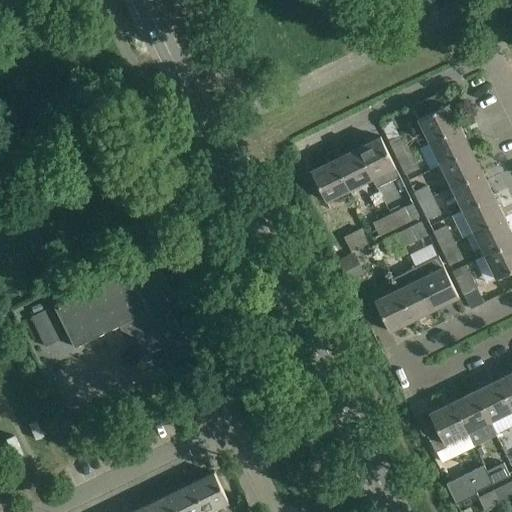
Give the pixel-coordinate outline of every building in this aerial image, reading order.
[(429,142),(460,127),(455,117),(455,118),(449,106),(448,104),(447,104),(447,105),(442,107),(436,94),(412,106),(429,142)] [(381,125),(397,158),(410,152),(402,135),(399,136),(391,121),(381,125)] [(429,142),(440,165),(471,150),(465,138),(465,137),(460,127),(429,142)] [(369,143),(357,149),(376,188),(399,177),(380,138),(381,138),(380,136),(369,142),(369,143)] [(376,188),(357,149),(344,155),(344,154),(334,159),(349,191),(372,180),(376,189),(376,188)] [(471,150),(440,165),(452,188),(483,172),(478,162),(477,163),(471,150)] [(410,152),(397,158),(405,175),(418,169),(410,152)] [(327,203),(349,191),(334,159),(324,164),(324,165),(313,171),(312,170),(311,171),(311,172),(312,172),(327,203)] [(452,188),(463,210),(493,196),(487,183),(483,172),(452,188)] [(419,203),(432,197),(427,186),(414,192),(419,203)] [(463,210),(474,233),(505,218),(500,208),(499,208),(493,196),(463,210)] [(432,197),(419,203),(427,220),(441,214),(432,197)] [(412,204),(389,215),(396,228),(419,217),(412,204)] [(379,236),(396,228),(389,215),(372,223),(379,236)] [(474,233),(485,256),(511,242),(511,235),(509,228),(510,228),(505,218),(474,233)] [(398,233),(405,247),(428,235),(421,222),(398,233)] [(433,232),(441,249),(454,243),(446,226),(433,232)] [(367,242),(360,229),(343,238),(350,251),(367,242)] [(388,255),(405,247),(398,233),(381,242),(388,255)] [(511,270),(511,242),(485,256),(496,279),(511,270)] [(436,243),(413,252),(418,264),(440,255),(436,243)] [(441,249),(449,265),(462,259),(454,243),(441,249)] [(364,274),(354,253),(337,260),(347,282),(364,274)] [(415,267),(435,309),(447,303),(448,303),(459,298),(458,297),(438,256),(415,267)] [(477,288),(465,265),(452,272),(464,295),(477,288)] [(392,279),(397,290),(412,321),(423,316),(422,315),(435,309),(415,267),(392,279)] [(132,334),(134,333),(145,355),(163,347),(170,364),(191,354),(183,337),(152,274),(134,283),(128,270),(54,306),(74,347),(120,325),(122,329),(132,334)] [(412,321),(397,290),(374,302),(389,332),(391,331),(402,325),(403,326),(412,321)] [(64,338),(49,308),(31,317),(45,347),(64,338)] [(498,379),(511,408),(511,373),(508,375),(508,374),(498,379)] [(490,421),(511,410),(511,408),(498,379),(487,384),(488,385),(475,391),(490,421)] [(467,432),(490,421),(475,391),(463,397),(462,396),(452,401),(467,432)] [(445,443),(467,432),(452,401),(442,406),(442,407),(431,413),(429,413),(436,428),(425,434),(435,452),(447,446),(445,443)] [(487,471),(493,484),(510,476),(503,463),(487,471)] [(476,492),(493,484),(487,471),(470,479),(476,492)] [(214,473),(191,484),(204,511),(209,511),(229,503),(214,473)] [(462,475),(446,482),(457,505),(472,497),(462,475)] [(511,481),(496,490),(502,503),(511,497),(511,481)] [(204,511),(191,484),(168,495),(176,511),(204,511)] [(485,511),(502,503),(496,490),(479,498),(485,511)] [(146,506),(148,511),(176,511),(168,495),(146,506)]
